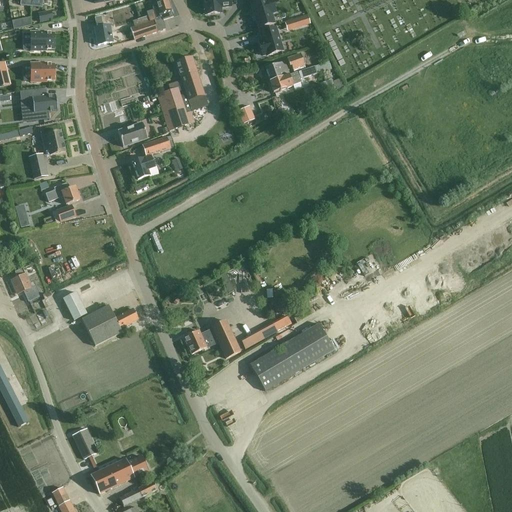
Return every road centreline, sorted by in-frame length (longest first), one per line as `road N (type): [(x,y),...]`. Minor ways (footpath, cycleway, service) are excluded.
road 1 (residential): [(246,488),(188,395),(147,305),(86,126),(83,58)]
road 2 (residential): [(102,511),(73,467),(7,308)]
road 3 (residential): [(83,58),(188,29),(175,0)]
